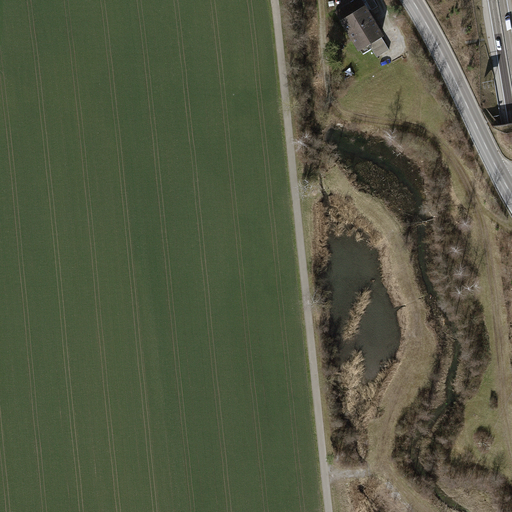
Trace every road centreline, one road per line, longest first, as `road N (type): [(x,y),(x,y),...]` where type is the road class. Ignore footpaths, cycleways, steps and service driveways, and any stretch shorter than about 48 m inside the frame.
road 1 (track): [(274,0),(328,511)]
road 2 (track): [(321,0),(338,107),(431,135),(469,184),(479,214)]
road 3 (track): [(479,214),(511,445)]
road 4 (primary): [(412,0),(511,194)]
